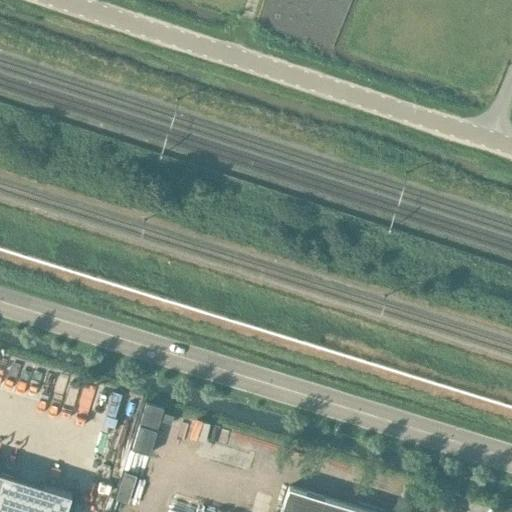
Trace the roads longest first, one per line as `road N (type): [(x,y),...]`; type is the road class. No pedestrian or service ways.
road 1 (secondary): [(511,455),(0,301)]
road 2 (tertiary): [(511,146),(63,0)]
